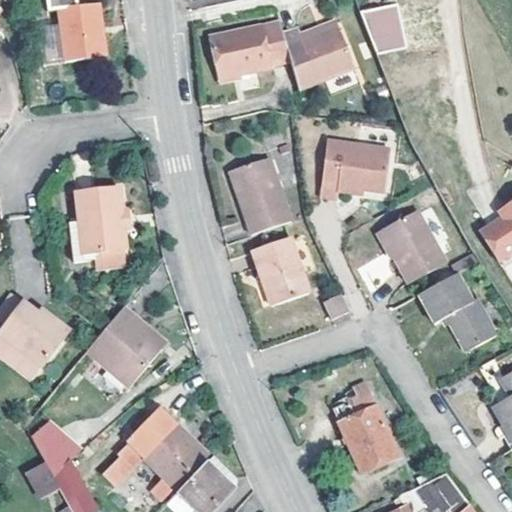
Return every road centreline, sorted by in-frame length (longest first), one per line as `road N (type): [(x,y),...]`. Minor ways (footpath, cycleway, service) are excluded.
road 1 (residential): [(238,376),(360,332),(393,349),(496,511)]
road 2 (tertiary): [(238,376),(191,234),(169,119)]
road 3 (residential): [(5,185),(49,136),(169,119)]
road 4 (tertiary): [(297,511),(238,376)]
road 5 (unknown): [(340,0),(381,128)]
road 6 (unknown): [(360,332),(313,216)]
road 7 (unknown): [(169,119),(286,76)]
